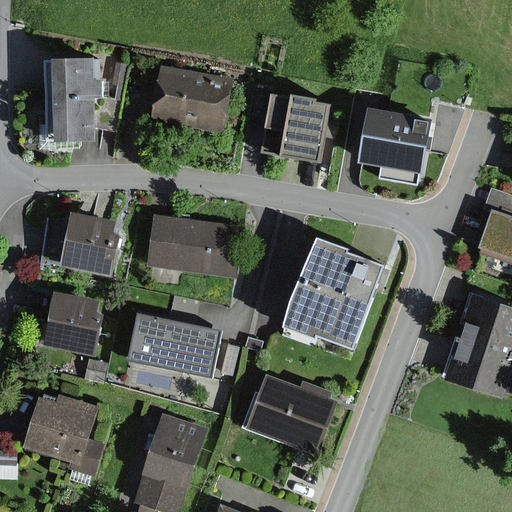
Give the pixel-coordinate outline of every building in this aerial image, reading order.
[(92,140),(89,60),(42,61),(44,141),(92,140)] [(236,127),(245,86),(179,72),(170,113),(236,127)] [(328,108),(276,98),(272,119),(281,120),(276,151),(333,161),(340,123),(326,121),(328,108)] [(428,122),(370,112),(361,163),(419,173),(428,122)] [(511,257),(511,217),(492,211),(480,246),(511,257)] [(114,235),(110,235),(113,222),(69,213),(58,268),(108,278),(117,236),(114,235)] [(235,276),(242,229),(155,217),(149,264),(235,276)] [(383,265),(316,241),(284,328),(352,352),(377,282),(383,265)] [(93,315),(96,300),(52,292),(41,346),(92,356),(100,316),(93,315)] [(504,398),(511,373),(511,312),(473,300),(446,379),(504,398)] [(218,332),(138,315),(128,361),(208,377),(218,332)] [(317,393),(287,382),(269,431),(335,455),(354,405),(341,400),(345,390),(322,382),(317,393)] [(86,440),(96,409),(56,396),(53,405),(39,400),(24,447),(56,457),(70,462),(68,470),(94,478),(104,446),(86,440)] [(172,511),(194,511),(223,432),(181,418),(151,504),(172,511)] [(16,452),(0,451),(0,478),(16,478),(16,452)]
